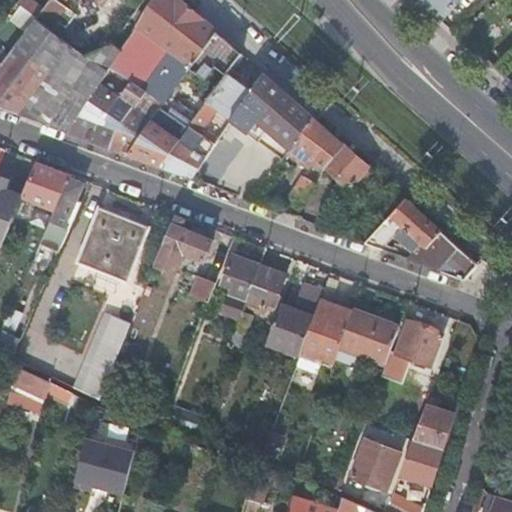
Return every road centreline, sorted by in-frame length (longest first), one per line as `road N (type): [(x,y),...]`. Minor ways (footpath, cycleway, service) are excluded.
road 1 (residential): [(0,126),(494,313),(504,325)]
road 2 (residential): [(204,0),(511,273)]
road 3 (primary): [(344,0),(511,154)]
road 4 (residential): [(451,511),(504,325)]
